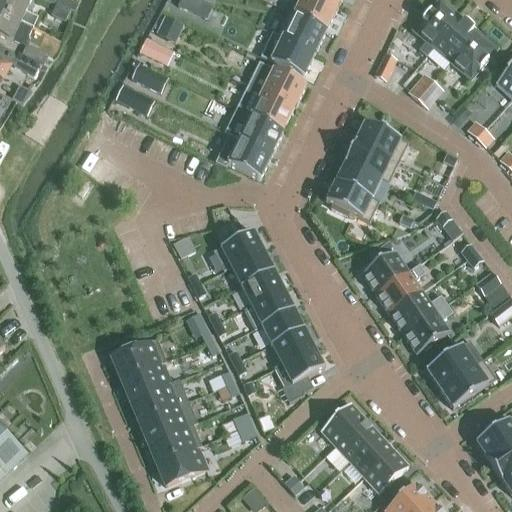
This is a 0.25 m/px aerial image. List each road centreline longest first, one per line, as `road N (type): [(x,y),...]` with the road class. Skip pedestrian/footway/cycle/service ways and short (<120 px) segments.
road 1 (residential): [(387,0),(278,220),(364,363)]
road 2 (unclassified): [(0,249),(119,511)]
road 3 (residential): [(364,363),(205,511)]
road 4 (track): [(110,0),(42,124),(0,181)]
road 5 (residential): [(364,363),(479,511)]
road 6 (residential): [(153,511),(87,355)]
